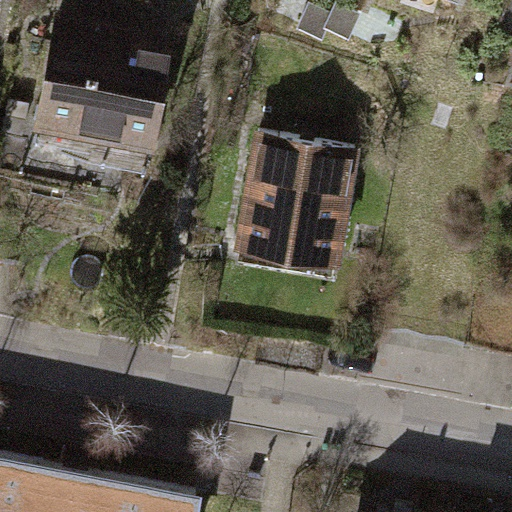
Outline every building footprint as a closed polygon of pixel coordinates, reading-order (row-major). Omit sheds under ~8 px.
[(365,8),(348,0),(339,0),(336,7),(322,0),(312,0),(303,19),(326,31),(332,19),(354,30),(365,8)] [(159,26),(72,6),(45,129),(158,155),(180,54),(154,49),(159,26)] [(511,50),(511,42),(491,35),(482,59),(506,68),(511,50)] [(264,127),(243,254),(351,272),(372,144),(264,127)] [(151,172),(124,168),(121,189),(148,193),(151,172)] [(0,511),(192,511),(197,486),(0,449),(0,511)]
